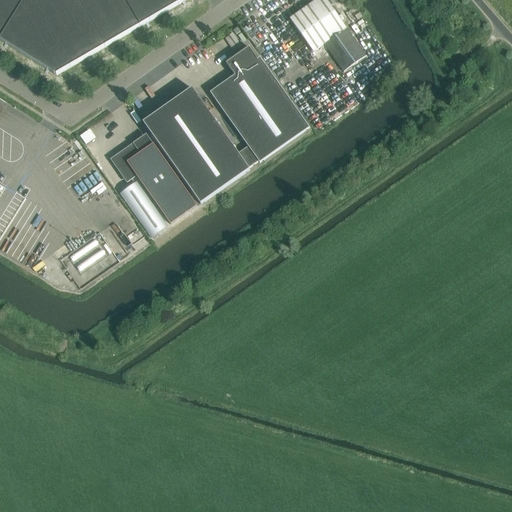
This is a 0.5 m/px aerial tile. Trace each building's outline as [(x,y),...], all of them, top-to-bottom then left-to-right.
[(0,0),(0,41),(57,77),(188,0),(0,0)] [(325,0),(318,0),(290,20),(313,53),(324,46),(347,30),(325,0)] [(347,30),(324,46),(344,73),(366,57),(347,30)] [(226,64),(231,72),(235,77),(210,94),(248,148),(238,155),(192,89),(143,124),(201,206),(250,171),(249,170),(259,163),(260,164),(310,129),(260,59),(258,60),(249,48),(226,64)] [(146,136),(111,161),(128,185),(137,178),(171,226),(197,207),(154,145),(153,145),(146,136)]
